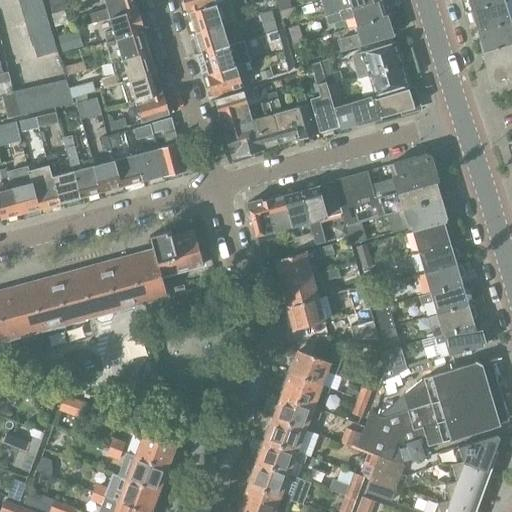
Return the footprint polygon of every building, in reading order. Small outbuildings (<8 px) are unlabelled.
[(26,0),(18,3),(21,14),(43,7),(40,0),(26,0)] [(47,0),(51,14),(67,9),(64,0),(47,0)] [(92,22),(108,17),(136,9),(133,0),(103,0),(106,9),(89,14),(92,22)] [(183,0),(187,13),(223,1),(222,0),(183,0)] [(187,13),(194,33),(221,25),(218,16),(235,11),(234,8),(245,5),(243,0),(226,0),(223,1),(187,13)] [(288,0),(275,0),(279,11),(291,7),(288,0)] [(343,0),(324,6),(326,15),(377,0),(343,0)] [(380,0),(377,0),(326,15),(324,15),(327,24),(352,16),(355,27),(386,18),(385,15),(387,15),(384,4),(382,4),(380,0)] [(471,8),(471,10),(504,1),(503,0),(467,0),(467,2),(468,7),(471,8)] [(475,21),(478,31),(510,22),(504,1),(471,10),(472,13),(470,13),(473,22),(475,21)] [(294,6),(291,7),(279,11),(278,11),(281,20),(297,15),(294,6)] [(43,7),(21,14),(24,25),(46,18),(43,7)] [(108,17),(112,30),(103,33),(106,42),(115,39),(142,31),(136,9),(108,17)] [(272,10),(260,14),(266,35),(278,32),(276,25),(272,10)] [(24,25),(28,36),(50,29),(46,18),(24,25)] [(388,18),(386,18),(355,27),(356,30),(336,36),(340,51),(391,36),(389,29),(391,28),(388,18)] [(194,33),(200,53),(228,45),(224,33),(234,30),(231,22),(221,25),(194,33)] [(479,42),(482,53),(511,44),(511,29),(510,22),(478,31),(481,42),(479,42)] [(292,44),(292,43),(301,41),(296,25),(287,28),(292,44)] [(31,46),(32,46),(53,40),(50,29),(28,36),(31,46)] [(57,36),(62,53),(82,47),(77,30),(57,36)] [(142,31),(115,39),(121,59),(149,51),(142,31)] [(280,40),(278,32),(266,35),(265,35),(267,43),(280,40)] [(53,40),(32,46),(36,57),(56,51),(53,40)] [(200,53),(206,74),(234,66),(230,54),(240,51),(237,42),(228,45),(200,53)] [(396,52),(395,51),(393,43),(361,53),(367,74),(399,64),(399,62),(400,59),(399,54),(396,52)] [(511,80),(511,44),(482,53),(492,87),(511,80)] [(298,63),(306,61),(302,47),(294,49),(298,63)] [(99,90),(108,87),(128,81),(128,80),(155,72),(149,51),(121,59),(110,63),(114,76),(101,79),(101,80),(97,82),(99,90)] [(325,86),(334,84),(326,58),(318,61),(318,62),(325,86)] [(68,76),(77,73),(86,70),(83,62),(66,67),(68,76)] [(309,99),(309,100),(318,132),(321,131),(322,133),(331,130),(331,128),(338,127),(332,108),(325,86),(318,62),(310,65),(319,96),(309,99)] [(399,64),(367,74),(373,95),(406,85),(403,76),(404,73),(403,67),(400,66),(399,64)] [(234,66),(206,74),(213,96),(241,87),(234,66)] [(262,80),(271,77),(268,70),(259,73),(262,80)] [(128,81),(134,101),(162,92),(155,72),(128,80),(128,81)] [(7,73),(2,74),(0,74),(0,83),(9,81),(7,73)] [(297,75),(283,79),(285,88),(300,84),(297,75)] [(68,90),(65,80),(52,83),(58,106),(72,103),(71,99),(68,90)] [(45,109),(58,106),(52,83),(39,86),(45,109)] [(84,96),(94,93),(91,83),(68,90),(71,99),(84,96)] [(332,108),(344,104),(337,83),(334,84),(325,86),(332,108)] [(32,112),(45,109),(39,86),(25,89),(32,112)] [(262,86),(255,88),(214,100),(219,117),(220,117),(249,108),(246,99),(265,94),(262,86)] [(352,125),(381,117),(416,107),(410,88),(375,99),(375,98),(371,99),(370,96),(344,104),(332,108),(338,127),(351,123),(352,125)] [(12,92),(13,93),(19,115),(32,112),(25,89),(12,92)] [(315,134),(315,133),(302,91),(293,94),(297,107),(288,109),(296,138),(297,140),(315,134)] [(168,114),(162,92),(134,101),(141,123),(168,114)] [(7,118),(19,115),(13,93),(2,96),(7,118)] [(84,96),(71,99),(72,103),(72,104),(75,104),(85,101),(84,96)] [(100,114),(95,98),(85,101),(75,104),(79,120),(100,114)] [(267,102),(280,143),(296,138),(288,109),(280,112),(277,99),(267,102)] [(280,143),(267,102),(261,104),(264,116),(255,119),(259,131),(258,131),(262,148),(280,143)] [(245,121),(252,120),(249,108),(220,117),(224,131),(223,131),(227,144),(243,139),(242,136),(245,135),(242,126),(247,125),(245,121)] [(54,113),(34,117),(37,126),(37,127),(57,123),(54,113)] [(21,131),(37,126),(34,117),(19,122),(21,131)] [(110,131),(126,127),(124,118),(108,122),(110,131)] [(156,149),(163,176),(184,170),(170,118),(134,128),(136,138),(152,134),(151,133),(161,130),(165,146),(156,149)] [(259,131),(255,119),(252,120),(245,121),(247,125),(242,126),(245,135),(242,136),(243,139),(227,144),(230,154),(236,157),(263,149),(262,148),(258,131),(259,131)] [(18,121),(0,122),(0,142),(20,140),(18,121)] [(117,133),(107,136),(110,148),(120,145),(117,133)] [(71,171),(79,199),(100,193),(92,166),(80,169),(71,136),(62,138),(71,171)] [(110,148),(107,136),(98,139),(101,150),(110,148)] [(48,165),(59,204),(79,199),(71,171),(61,174),(55,152),(54,153),(52,145),(43,148),(45,155),(48,165)] [(135,154),(142,181),(163,176),(156,149),(135,154)] [(113,160),(121,187),(142,181),(135,154),(113,160)] [(369,185),(373,198),(435,181),(428,157),(424,154),(388,164),(392,179),(369,185)] [(92,166),(100,193),(121,187),(113,160),(92,166)] [(31,182),(39,210),(59,204),(48,165),(28,170),(31,182)] [(373,198),(369,185),(365,171),(354,174),(361,201),(373,198)] [(354,174),(342,177),(350,204),(361,201),(354,174)] [(350,204),(342,177),(331,180),(331,182),(339,207),(350,204)] [(359,222),(386,215),(441,200),(435,181),(373,198),(361,201),(350,204),(339,207),(340,213),(344,226),(359,222)] [(11,188),(18,215),(39,210),(31,182),(11,188)] [(331,182),(317,186),(326,217),(340,213),(339,207),(331,182)] [(305,189),(299,191),(308,222),(309,222),(312,233),(315,245),(325,242),(318,219),(326,217),(317,186),(316,187),(315,185),(305,188),(305,189)] [(0,190),(0,220),(18,215),(11,188),(0,190)] [(284,195),(282,196),(291,227),(308,222),(299,191),(293,193),(291,191),(285,193),(284,195)] [(270,199),(264,201),(272,232),(291,227),(282,196),(280,196),(277,195),(272,197),(270,199)] [(260,200),(245,203),(255,237),(272,232),(264,201),(260,202),(260,200)] [(441,200),(386,215),(391,233),(444,218),(444,217),(446,216),(441,200)] [(365,241),(359,222),(344,226),(349,245),(365,241)] [(445,222),(411,232),(417,252),(447,244),(445,237),(449,236),(451,233),(449,227),(446,225),(445,222)] [(0,292),(0,340),(95,315),(96,320),(101,323),(111,320),(113,315),(112,310),(166,296),(160,276),(202,264),(193,230),(173,235),(172,230),(168,231),(148,236),(152,251),(0,292)] [(297,250),(315,245),(312,233),(294,238),(297,250)] [(278,255),(287,252),(284,242),(276,245),(278,255)] [(447,244),(417,252),(424,273),(457,263),(456,261),(459,258),(457,252),(453,250),(449,251),(447,244)] [(258,250),(261,260),(278,255),(276,245),(258,250)] [(361,267),(372,264),(366,245),(355,248),(361,267)] [(330,246),(317,249),(320,258),(333,254),(330,246)] [(313,250),(304,252),(273,260),(279,284),(310,276),(306,262),(316,259),(313,250)] [(377,263),(372,264),(361,267),(364,277),(380,272),(377,263)] [(457,263),(424,273),(430,294),(460,285),(458,278),(461,277),(463,274),(461,268),(458,266),(457,263)] [(336,269),(324,272),(326,280),(339,277),(336,269)] [(310,276),(279,284),(285,307),(316,299),(310,276)] [(381,284),(367,288),(374,311),(388,307),(381,284)] [(436,315),(469,305),(468,302),(470,299),(469,293),(465,291),(462,292),(460,285),(430,294),(419,298),(422,306),(432,303),(436,315)] [(197,286),(181,291),(185,303),(201,298),(197,286)] [(349,328),(372,322),(362,286),(346,291),(349,299),(353,314),(346,316),(349,328)] [(349,299),(346,291),(334,294),(337,303),(349,299)] [(316,299),(285,307),(292,331),(322,322),(316,299)] [(469,305),(436,315),(439,326),(430,329),(432,337),(472,326),(471,320),(473,319),(475,315),(473,309),(470,307),(469,305)] [(390,316),(388,307),(374,311),(380,331),(393,327),(390,316)] [(372,322),(349,328),(352,340),(377,340),(372,322)] [(448,356),(474,348),(482,346),(481,343),(484,342),(481,331),(474,333),(472,326),(432,337),(435,346),(444,343),(448,356)] [(398,342),(393,327),(380,331),(385,346),(398,342)] [(329,363),(336,345),(314,345),(310,356),(297,351),(293,361),(291,360),(287,371),(289,371),(289,373),(321,385),(326,371),(334,374),(337,366),(329,363)] [(398,346),(381,351),(379,352),(383,373),(379,381),(390,378),(405,369),(398,346)] [(376,414),(368,433),(362,449),(368,451),(378,455),(403,464),(403,462),(399,449),(396,441),(423,433),(427,446),(498,425),(495,414),(499,413),(499,412),(502,408),(500,403),(501,402),(501,401),(500,401),(495,384),(496,383),(495,382),(494,383),(492,375),(488,372),(487,372),(483,373),(480,365),(475,363),(422,378),(425,387),(401,395),(406,410),(383,417),(376,414)] [(281,393),(280,395),(313,407),(317,394),(326,397),(329,388),(321,385),(289,373),(285,383),(283,382),(279,393),(281,393)] [(360,386),(356,398),(365,402),(369,390),(360,386)] [(85,402),(62,394),(57,409),(80,417),(85,402)] [(273,416),(272,418),(304,430),(309,416),(318,419),(321,411),(313,408),(313,407),(280,395),(277,405),(275,405),(271,415),(273,416)] [(365,402),(356,398),(350,413),(360,416),(365,402)] [(264,439),(296,452),(304,430),(272,418),(268,428),(266,427),(263,437),(265,437),(264,439)] [(345,427),(343,433),(339,442),(349,445),(349,444),(356,446),(361,433),(345,427)] [(166,469),(175,445),(143,433),(134,457),(166,469)] [(499,433),(495,434),(457,447),(459,454),(455,455),(457,462),(462,461),(490,471),(497,451),(496,450),(503,448),(499,433)] [(17,439),(4,434),(3,437),(1,442),(14,447),(17,439)] [(32,435),(26,451),(35,454),(41,438),(32,435)] [(121,451),(124,443),(112,439),(109,447),(121,451)] [(296,452),(264,439),(260,449),(259,449),(255,459),(256,460),(256,462),(288,474),(293,460),(301,463),(304,455),(296,452)] [(423,455),(417,439),(406,443),(407,446),(399,449),(403,462),(423,455)] [(118,460),(121,451),(109,447),(106,455),(118,460)] [(35,454),(26,451),(20,467),(29,470),(35,454)] [(368,451),(363,463),(359,474),(369,478),(371,473),(375,464),(378,455),(368,451)] [(403,464),(378,455),(375,464),(400,473),(403,464)] [(40,456),(35,471),(50,476),(51,473),(51,460),(40,456)] [(166,469),(134,457),(126,479),(157,491),(166,469)] [(462,461),(457,462),(450,464),(452,472),(448,473),(450,481),(454,480),(483,491),(490,471),(462,461)] [(301,478),(288,474),(256,462),(252,472),(250,471),(247,481),(248,482),(247,484),(292,500),(293,501),(301,478)] [(400,473),(375,464),(371,473),(397,482),(400,473)] [(397,482),(371,473),(369,478),(368,481),(393,491),(397,482)] [(18,500),(25,483),(12,479),(6,495),(18,500)] [(149,511),(157,491),(126,479),(117,501),(146,511),(149,511)] [(345,495),(354,499),(360,484),(350,481),(349,485),(337,480),(334,491),(345,495)] [(441,493),(443,501),(447,499),(476,510),(483,491),(454,480),(450,481),(443,483),(445,492),(441,493)] [(390,501),(393,491),(368,481),(364,492),(390,501)] [(92,492),(104,496),(107,489),(95,484),(92,492)] [(288,511),(292,500),(247,484),(244,494),(242,493),(238,504),(240,504),(239,507),(253,511),(273,511),(276,506),(288,511)] [(24,502),(49,511),(51,511),(74,511),(76,509),(28,491),(24,502)] [(146,511),(117,501),(104,496),(92,492),(89,500),(101,505),(98,511),(146,511)] [(342,511),(349,511),(354,499),(345,495),(339,511),(342,511)] [(362,497),(356,511),(371,511),(375,502),(362,497)] [(436,502),(432,511),(474,511),(476,510),(447,499),(443,501),(436,502)] [(8,511),(12,504),(3,501),(0,509),(0,511),(8,511)]
